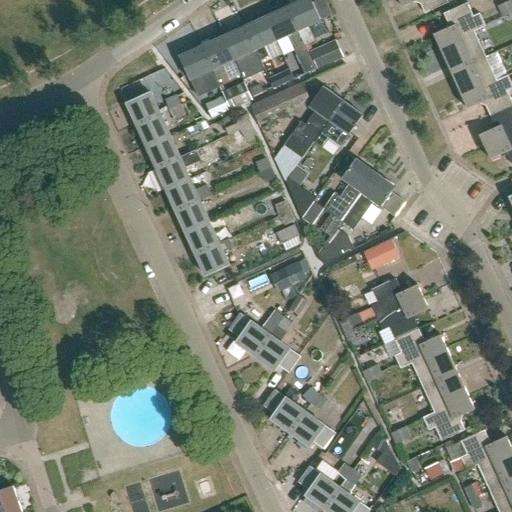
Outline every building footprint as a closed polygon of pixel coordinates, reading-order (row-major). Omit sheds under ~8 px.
[(303,0),(288,8),(305,47),(315,42),(308,26),(331,15),(324,0),(318,0),(312,3),(310,0),(303,0)] [(398,0),(402,8),(418,0),(425,14),(448,3),(446,0),(398,0)] [(502,18),(511,13),(511,0),(497,7),(502,18)] [(439,48),(474,32),(485,27),(479,14),(473,17),(467,3),(443,14),(449,27),(433,35),(439,48)] [(305,47),(288,8),(266,17),(277,40),(287,36),(291,44),(305,74),(315,69),(305,47)] [(265,46),(277,40),(266,17),(245,27),(260,60),(269,56),(265,46)] [(245,27),(223,37),(234,60),(245,55),(250,66),(251,70),(262,65),(260,60),(245,27)] [(450,72),(485,56),(474,32),(439,48),(450,72)] [(223,65),(234,60),(223,37),(202,47),(216,79),(227,74),(223,65)] [(317,70),(344,58),(335,40),(309,52),(317,70)] [(205,85),(216,79),(202,47),(180,57),(190,80),(201,75),(205,85)] [(462,97),(496,81),(485,56),(450,72),(462,97)] [(489,115),(511,104),(511,102),(507,91),(511,89),(511,85),(507,76),(496,81),(462,97),(467,109),(483,102),(489,115)] [(223,97),(228,110),(252,100),(244,82),(221,92),(223,97)] [(257,122),(309,99),(302,82),(250,106),(257,122)] [(302,159),(314,142),(343,101),(323,87),(309,108),(315,112),(305,125),(301,122),(284,146),(274,159),(285,183),(288,178),(297,166),(302,159)] [(168,111),(182,106),(181,105),(188,103),(184,94),(181,89),(174,92),(175,96),(164,101),(168,111)] [(160,115),(150,93),(127,103),(137,126),(160,115)] [(212,117),(228,110),(223,97),(205,105),(212,117)] [(343,101),(314,142),(322,148),(329,139),(341,147),(348,136),(363,115),(343,101)] [(485,147),(511,135),(511,104),(489,115),(495,128),(479,135),(485,147)] [(147,147),(170,136),(165,125),(185,116),(182,106),(168,111),(160,115),(137,126),(147,147)] [(252,126),(247,115),(235,120),(239,131),(252,126)] [(252,126),(239,131),(246,140),(256,136),(252,126)] [(511,135),(485,147),(490,160),(507,152),(511,163),(511,135)] [(157,168),(180,158),(170,136),(147,147),(157,168)] [(157,168),(167,190),(190,179),(185,169),(203,161),(197,150),(180,158),(157,168)] [(259,174),(271,169),(266,158),(255,163),(259,174)] [(361,194),(376,173),(356,159),(341,180),(349,185),(340,197),(335,193),(323,209),(331,214),(320,229),(330,236),(336,228),(341,221),(361,194)] [(297,166),(288,178),(300,188),(309,176),(297,166)] [(271,169),(259,174),(265,184),(276,179),(271,169)] [(361,194),(341,221),(354,230),(374,202),(381,208),(396,187),(376,173),(361,194)] [(176,211),(199,201),(211,196),(206,185),(195,190),(190,179),(167,190),(176,211)] [(293,196),(305,220),(318,200),(300,188),(293,196)] [(186,233),(209,222),(199,201),(176,211),(186,233)] [(278,216),(291,210),(286,201),(275,206),(278,216)] [(291,210),(278,216),(285,226),(286,229),(276,234),(281,245),(299,236),(293,223),(296,222),(291,210)] [(196,254),(229,239),(225,230),(215,235),(209,222),(186,233),(196,254)] [(322,264),(354,250),(348,236),(336,228),(317,254),(322,264)] [(229,239),(196,254),(206,276),(229,266),(223,252),(233,248),(229,239)] [(400,258),(392,240),(364,253),(372,271),(400,258)] [(377,318),(423,297),(417,285),(401,292),(395,279),(372,290),(378,303),(371,306),(377,318)] [(389,328),(395,340),(418,330),(413,317),(429,309),(423,297),(377,318),(382,329),(383,331),(389,328)] [(236,342),(256,356),(270,336),(284,317),(276,312),(275,311),(261,329),(241,315),(230,330),(240,337),(236,342)] [(361,326),(363,325),(358,313),(338,322),(343,334),(345,333),(361,326)] [(270,336),(256,356),(275,370),(279,365),(289,372),(300,357),(280,343),(293,324),(284,317),(270,336)] [(361,326),(345,333),(350,346),(366,339),(361,326)] [(400,369),(412,364),(446,348),(440,335),(424,343),(418,330),(395,340),(401,353),(394,356),(400,369)] [(423,388),(458,372),(446,348),(412,364),(423,388)] [(367,383),(382,376),(377,365),(362,372),(367,383)] [(434,413),(469,397),(458,372),(423,388),(434,413)] [(274,414),(271,419),(290,433),(305,412),(312,403),(318,394),(310,388),(304,397),(296,406),(282,396),(276,391),(264,406),(274,414)] [(327,401),(318,394),(312,403),(321,409),(327,401)] [(469,397),(434,413),(423,418),(429,431),(435,428),(441,441),(465,431),(459,417),(475,410),(469,397)] [(310,447),(314,442),(323,449),(334,434),(305,412),(290,433),(310,447)] [(394,445),(410,438),(405,427),(390,434),(394,445)] [(478,465),(511,449),(511,448),(506,437),(490,444),(484,431),(461,441),(467,455),(460,458),(466,471),(478,465)] [(377,438),(373,449),(382,452),(386,442),(377,438)] [(489,490),(511,479),(511,449),(478,465),(489,490)] [(428,470),(433,481),(451,472),(446,461),(428,470)] [(325,509),(340,488),(354,470),(344,463),(331,482),(310,467),(299,483),(309,490),(305,495),(325,509)] [(340,488),(325,509),(329,511),(367,511),(369,510),(350,496),(362,477),(354,470),(340,488)] [(407,511),(409,511),(422,499),(398,477),(385,492),(407,511)] [(499,511),(504,511),(511,508),(511,479),(489,490),(499,511)] [(473,511),(482,507),(471,485),(463,489),(473,511)] [(0,511),(21,511),(13,487),(0,491),(0,511)]
